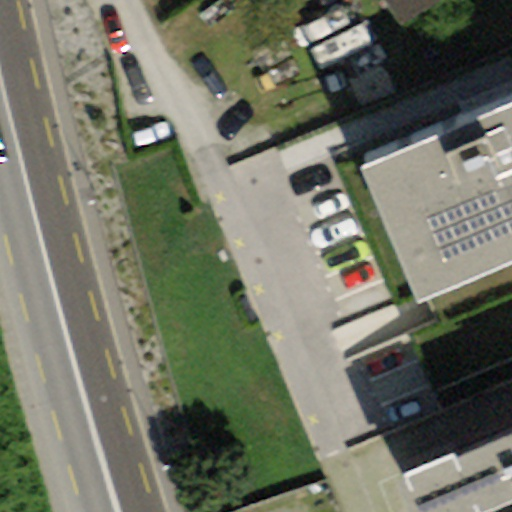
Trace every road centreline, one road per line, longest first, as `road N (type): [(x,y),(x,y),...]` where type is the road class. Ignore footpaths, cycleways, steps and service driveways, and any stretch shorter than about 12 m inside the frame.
road 1 (primary): [(116,511),(0,70)]
road 2 (unknown): [(353,511),(188,129)]
